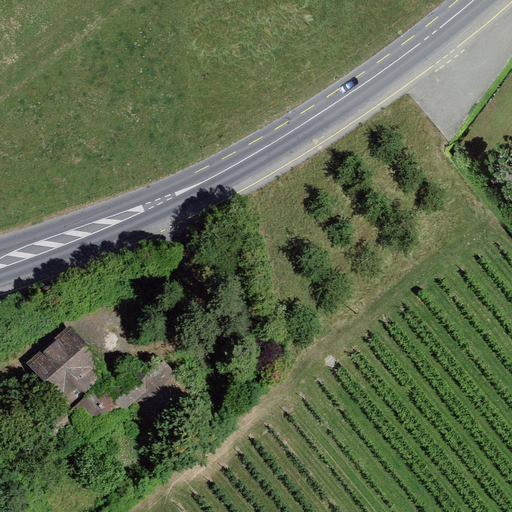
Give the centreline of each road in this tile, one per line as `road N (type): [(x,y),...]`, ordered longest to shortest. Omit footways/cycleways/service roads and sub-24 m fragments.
road 1 (secondary): [(0,279),(187,200),(269,154),(477,0)]
road 2 (unknown): [(41,376),(121,309),(144,261),(145,219)]
